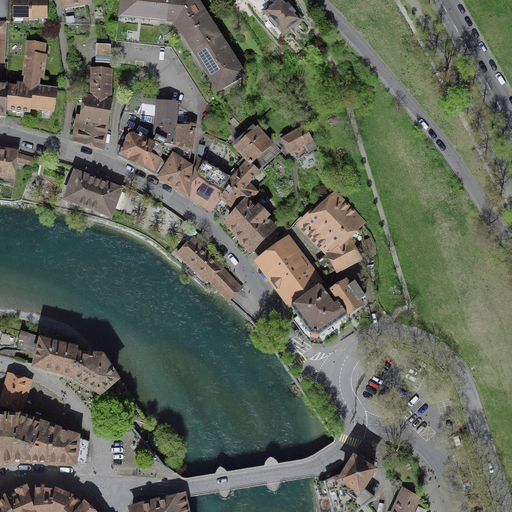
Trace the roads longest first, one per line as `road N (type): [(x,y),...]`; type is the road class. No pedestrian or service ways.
road 1 (residential): [(0,134),(110,164),(188,207),(240,261),(304,363),(334,373)]
road 2 (residential): [(511,241),(450,150),(320,0)]
road 3 (residential): [(505,511),(461,381),(438,351),(409,336),(379,334),(342,355),(334,373)]
road 4 (residential): [(334,373),(353,427),(325,462),(182,488)]
road 5 (unknown): [(441,464),(428,385),(410,364),(400,368),(380,425)]
road 6 (residential): [(0,363),(68,396),(103,439),(104,485)]
road 7 (secondary): [(511,134),(440,0)]
